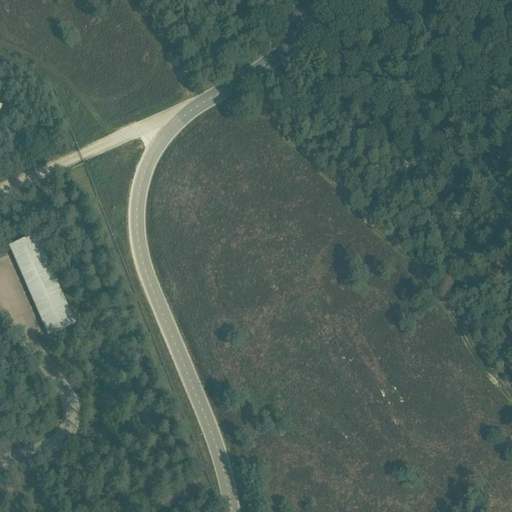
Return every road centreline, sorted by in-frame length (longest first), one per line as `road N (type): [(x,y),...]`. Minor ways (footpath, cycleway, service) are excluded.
road 1 (track): [(0,41),(73,83),(113,140)]
road 2 (track): [(202,102),(125,0)]
